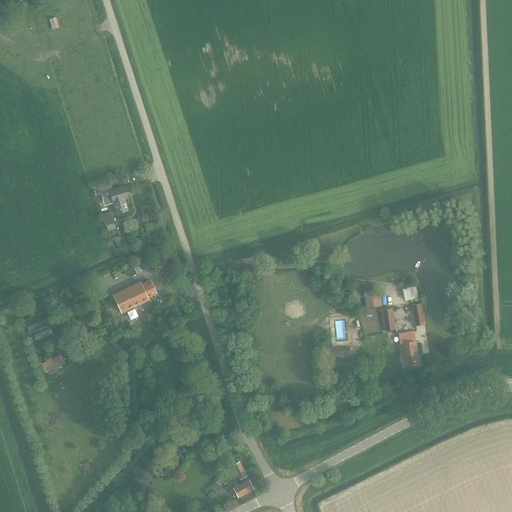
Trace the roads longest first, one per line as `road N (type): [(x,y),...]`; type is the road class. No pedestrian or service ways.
road 1 (unclassified): [(279,491),(237,413),(105,0)]
road 2 (tertiary): [(279,491),(429,412),(511,387)]
